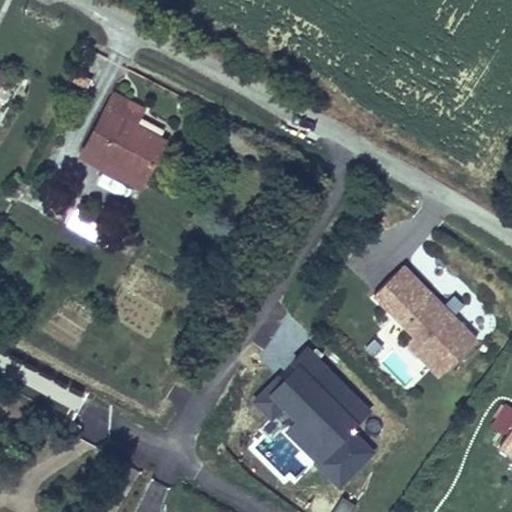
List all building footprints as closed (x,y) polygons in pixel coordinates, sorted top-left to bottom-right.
[(139,115),(142,109),(111,93),(103,108),(133,125),(139,115)] [(137,194),(166,142),(162,140),(167,130),(139,115),(133,125),(103,108),(75,160),(137,194)] [(62,224),(76,232),(88,212),(74,204),(62,224)] [(115,255),(127,235),(88,212),(76,232),(115,255)] [(437,380),(477,341),(404,265),(370,298),(412,340),(426,354),(418,361),(437,380)] [(426,354),(412,340),(404,347),(418,361),(426,354)] [(371,359),(379,350),(372,342),(363,351),(371,359)] [(355,428),(373,410),(308,344),(250,401),(269,420),(244,444),(287,487),(312,462),(339,489),(377,451),(355,428)] [(502,436),(511,419),(511,409),(503,405),(489,427),(502,436)] [(511,460),(511,427),(497,451),(511,460)] [(350,511),(356,503),(339,494),(329,511),(350,511)]
